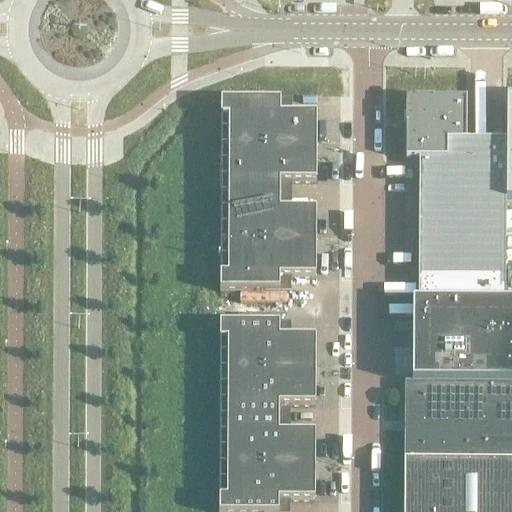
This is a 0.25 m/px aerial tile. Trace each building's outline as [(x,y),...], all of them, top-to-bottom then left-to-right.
[(316,151),(316,118),(292,118),(292,102),(277,102),(277,104),(220,103),(220,151),(316,151)] [(504,306),(505,203),(506,143),(465,143),(465,103),(406,103),(405,161),(418,161),(418,305),(504,306)] [(316,185),(316,160),(316,151),(220,151),(220,199),(278,199),(278,185),(316,185)] [(316,247),(316,213),(278,213),(278,199),(220,199),(220,247),(316,247)] [(315,280),(316,255),(316,247),(220,247),(219,294),(276,294),(276,296),(291,296),(291,280),(315,280)] [(511,385),(511,305),(504,306),(418,305),(412,305),(411,384),(511,385)] [(315,375),(315,341),(291,341),(291,326),(276,325),(276,327),(219,327),(219,375),(315,375)] [(315,408),(315,383),(315,375),(219,375),(219,422),(277,422),(277,408),(315,408)] [(511,385),(411,384),(404,384),(403,465),(511,465),(511,385)] [(315,470),(315,436),(277,436),(277,422),(219,422),(219,470),(315,470)] [(511,511),(511,465),(403,465),(403,511),(511,511)] [(314,504),(315,470),(219,470),(218,511),(289,511),(290,504),(314,504)]
